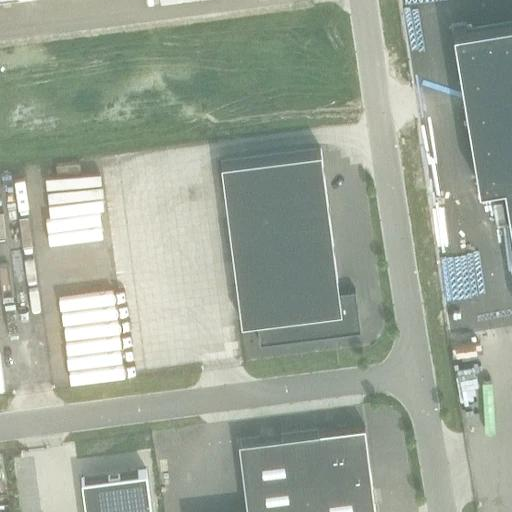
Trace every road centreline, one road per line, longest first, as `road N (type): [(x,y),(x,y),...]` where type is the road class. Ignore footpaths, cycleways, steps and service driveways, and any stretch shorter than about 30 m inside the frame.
road 1 (unclassified): [(419,370),(0,424)]
road 2 (unclassified): [(364,0),(419,370)]
road 3 (unclassified): [(419,370),(442,511)]
